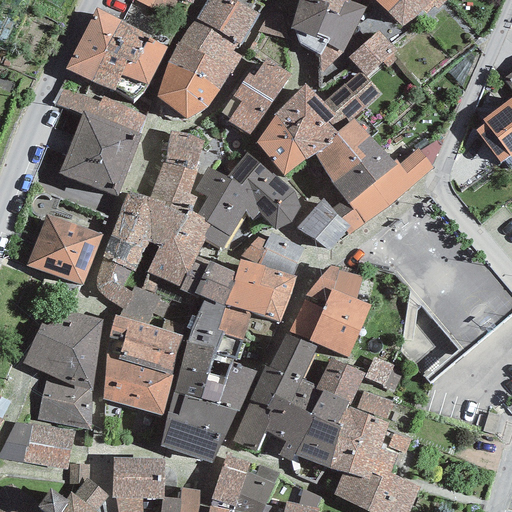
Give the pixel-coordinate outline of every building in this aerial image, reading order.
[(168,17),(176,0),(153,0),(149,7),(168,17)] [(258,15),(233,0),(207,0),(196,18),(240,44),(258,15)] [(317,0),(298,0),(291,30),(297,32),(299,44),(319,57),(319,72),(343,51),(366,8),(348,1),(346,0),(345,0),(339,15),(326,11),(329,6),(317,0)] [(348,0),(317,0),(329,6),(326,11),(339,15),(345,0),(346,0),(348,1),(348,0)] [(374,0),(403,27),(423,10),(426,14),(434,6),(437,9),(446,1),(445,0),(374,0)] [(270,12),(258,32),(288,40),(287,12),(286,8),(283,6),(279,6),(274,8),(270,12)] [(121,22),(96,8),(66,69),(90,82),(104,54),(102,52),(121,22)] [(233,52),(240,44),(196,18),(182,36),(168,63),(219,89),(241,57),(233,52)] [(149,36),(121,22),(102,52),(104,54),(90,82),(114,92),(115,89),(120,76),(126,60),(134,63),(149,36)] [(361,72),(366,77),(383,62),(387,67),(396,59),(392,53),(395,52),(378,31),(348,57),(361,72)] [(167,46),(149,36),(134,63),(126,60),(120,76),(115,89),(133,100),(142,94),(147,86),(167,46)] [(291,75),(266,58),(253,76),(249,73),(221,113),(229,119),(227,121),(249,136),(291,75)] [(207,107),(219,89),(168,63),(156,97),(186,120),(207,107)] [(306,82),(276,116),(305,159),(314,155),(354,119),(381,95),(366,77),(361,72),(322,102),(306,82)] [(59,89),(53,104),(81,115),(82,113),(138,134),(145,115),(101,98),(98,104),(59,89)] [(511,97),(482,119),(485,123),(475,130),(500,163),(504,160),(510,156),(511,159),(511,158),(511,97)] [(81,115),(70,143),(129,166),(141,135),(138,134),(82,113),(81,115)] [(305,159),(276,116),(256,142),(284,176),(305,159)] [(369,137),(354,119),(314,155),(332,184),(365,157),(357,146),(369,137)] [(203,141),(170,131),(165,163),(194,172),(203,141)] [(393,162),(369,137),(357,146),(365,157),(332,184),(345,199),(365,223),(389,207),(413,184),(400,165),(396,160),(393,162)] [(420,152),(431,165),(440,147),(436,142),(420,152)] [(117,197),(129,166),(70,143),(58,174),(117,197)] [(400,165),(413,184),(433,168),(431,165),(420,152),(418,150),(400,165)] [(264,196),(279,180),(246,153),(226,178),(240,186),(246,180),(264,196)] [(165,163),(162,163),(149,197),(170,205),(191,212),(197,198),(189,193),(197,172),(194,172),(165,163)] [(226,178),(207,168),(194,189),(207,197),(242,218),(245,211),(252,221),(259,214),(262,212),(254,204),(264,196),(246,180),(240,186),(226,178)] [(279,180),(264,196),(254,204),(262,212),(259,214),(274,229),(281,231),(291,226),(296,221),(300,208),(296,197),(279,180)] [(149,197),(128,192),(102,259),(130,270),(135,271),(149,243),(158,247),(170,205),(149,197)] [(242,218),(207,197),(196,215),(212,224),(203,237),(206,239),(221,249),(242,218)] [(332,208),(323,198),(297,229),(330,249),(345,232),(348,227),(332,208)] [(345,199),(332,208),(348,227),(345,232),(350,235),(365,223),(345,199)] [(191,212),(170,205),(158,247),(147,272),(181,288),(196,256),(206,239),(203,237),(212,224),(196,215),(191,212)] [(83,286),(102,235),(45,214),(27,265),(83,286)] [(303,249),(271,233),(265,242),(258,237),(240,256),(240,260),(291,275),(297,266),(295,264),(303,249)] [(195,293),(209,262),(196,256),(181,288),(180,290),(193,296),(195,293)] [(122,287),(130,270),(102,259),(96,280),(96,287),(98,291),(103,297),(121,309),(123,311),(132,293),(122,287)] [(280,322),(295,276),(291,275),(240,260),(235,273),(224,305),(251,313),(280,322)] [(224,305),(235,273),(213,263),(209,262),(195,293),(201,296),(215,302),(224,306),(224,305)] [(330,266),(305,295),(326,303),(331,289),(356,299),(363,277),(337,270),(338,268),(330,266)] [(134,286),(132,293),(123,311),(121,309),(118,316),(147,325),(159,298),(134,286)] [(370,305),(356,299),(331,289),(326,303),(305,295),(288,332),(317,344),(349,357),(370,305)] [(187,342),(216,349),(223,333),(217,331),(224,306),(215,302),(213,306),(203,301),(191,330),(187,342)] [(235,361),(251,313),(224,305),(224,306),(217,331),(223,333),(216,349),(214,354),(232,360),(235,361)] [(103,320),(72,312),(44,325),(42,323),(23,363),(47,374),(74,386),(92,393),(103,320)] [(118,316),(114,315),(108,338),(105,354),(143,366),(173,375),(182,337),(147,325),(118,316)] [(301,379),(317,344),(288,332),(286,331),(268,368),(265,367),(250,400),(268,407),(274,395),(311,414),(321,392),(314,389),(316,386),(301,379)] [(173,393),(199,401),(214,354),(216,349),(187,342),(173,393)] [(102,399),(131,407),(143,366),(105,354),(102,399)] [(231,362),(232,360),(214,354),(199,401),(217,406),(231,362)] [(365,374),(329,357),(316,386),(314,389),(321,392),(322,390),(347,402),(351,404),(365,374)] [(373,357),(364,378),(383,387),(390,372),(393,365),(373,357)] [(256,371),(231,362),(217,406),(236,411),(238,412),(256,371)] [(160,416),(173,375),(143,366),(131,407),(160,416)] [(390,372),(383,387),(382,389),(393,393),(394,391),(400,376),(390,372)] [(90,431),(92,393),(74,386),(47,374),(37,420),(90,431)] [(347,402),(322,390),(321,392),(311,414),(314,416),(294,455),(290,461),(296,476),(316,484),(325,468),(328,469),(339,428),(336,425),(345,406),(347,402)] [(392,402),(363,392),(357,408),(386,419),(392,402)] [(199,401),(173,393),(159,447),(212,464),(236,411),(217,406),(199,401)] [(294,455),(314,416),(311,414),(274,395),(268,407),(250,400),(232,442),(256,452),(265,432),(285,440),(278,455),(290,461),(294,455)] [(387,424),(345,406),(336,425),(339,428),(328,469),(343,474),(368,481),(372,473),(385,480),(388,473),(395,457),(378,449),(387,424)] [(73,431),(14,422),(0,448),(0,459),(66,469),(73,431)] [(404,454),(410,440),(394,433),(388,446),(404,454)] [(249,462),(225,455),(211,499),(209,506),(232,511),(234,507),(246,471),(249,462)] [(115,499),(137,499),(138,458),(112,458),(111,499),(115,499)] [(164,459),(138,458),(137,499),(141,499),(161,500),(163,500),(164,497),(164,459)] [(10,511),(2,511),(0,510),(0,511),(99,511),(97,510),(108,496),(89,480),(89,465),(69,464),(68,485),(82,484),(73,496),(69,493),(66,499),(50,488),(37,508),(33,511),(10,511)] [(278,474),(259,466),(254,475),(246,471),(234,507),(232,511),(237,511),(260,511),(274,485),(273,484),(278,474)] [(408,511),(418,487),(388,473),(385,480),(372,473),(368,481),(343,474),(334,494),(368,511),(408,511)] [(196,511),(200,491),(180,488),(179,499),(164,497),(163,500),(161,500),(159,511),(196,511)] [(320,497),(302,489),(298,504),(315,507),(320,497)] [(142,511),(141,499),(137,499),(115,499),(117,511),(142,511)] [(317,511),(319,508),(315,507),(298,504),(285,501),(282,511),(317,511)]
